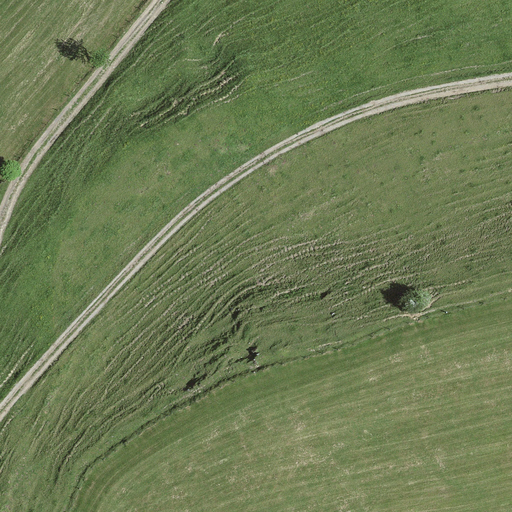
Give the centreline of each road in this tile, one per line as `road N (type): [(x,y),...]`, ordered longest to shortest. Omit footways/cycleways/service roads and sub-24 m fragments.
road 1 (track): [(0,415),(128,270),(230,179),(350,115),(511,77)]
road 2 (track): [(0,229),(38,149),(166,0)]
